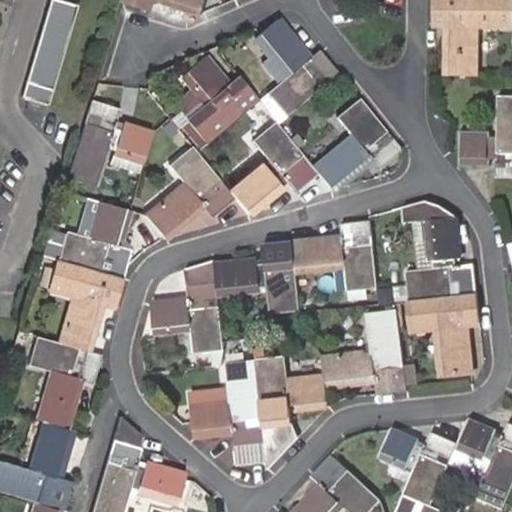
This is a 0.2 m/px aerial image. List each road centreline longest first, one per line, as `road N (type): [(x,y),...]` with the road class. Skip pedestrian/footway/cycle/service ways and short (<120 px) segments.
road 1 (residential): [(443,168),(412,190),(164,261),(139,283),(122,339),(122,382),(135,406),(256,510)]
road 2 (residential): [(256,510),(345,426),(475,404),(507,380),(499,264),(484,220),(443,168)]
road 3 (residential): [(0,271),(34,175),(32,154),(5,108),(3,83),(29,0)]
road 4 (residential): [(413,132),(307,0)]
road 5 (residential): [(291,0),(180,44),(139,45)]
road 6 (residential): [(419,0),(413,132)]
